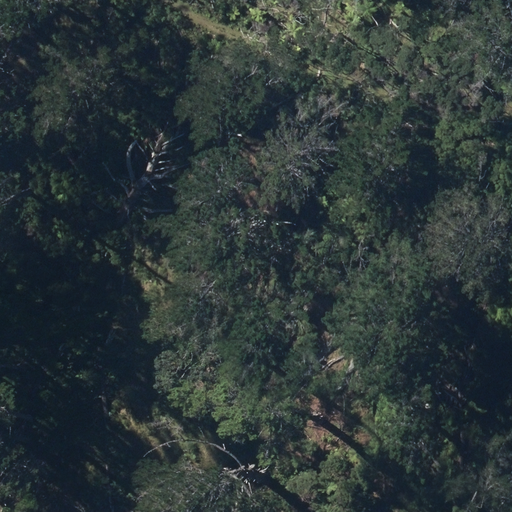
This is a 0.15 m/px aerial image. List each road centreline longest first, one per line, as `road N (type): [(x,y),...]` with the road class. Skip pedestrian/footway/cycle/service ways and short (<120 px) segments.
road 1 (track): [(403,511),(164,415),(131,357),(59,341),(0,373)]
road 2 (track): [(511,50),(409,32),(370,0)]
